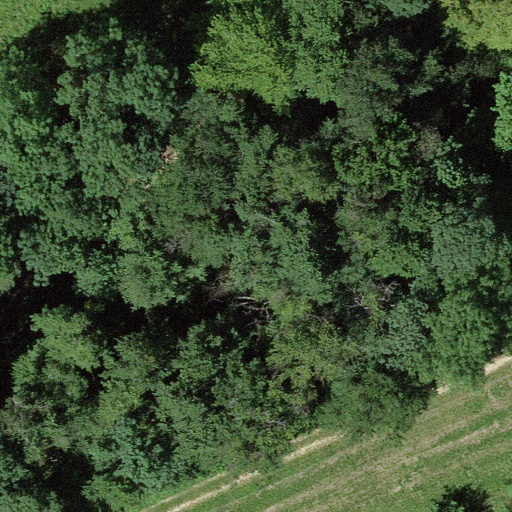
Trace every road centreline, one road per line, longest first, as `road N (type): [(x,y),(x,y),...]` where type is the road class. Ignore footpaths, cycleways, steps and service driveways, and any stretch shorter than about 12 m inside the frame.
road 1 (track): [(511,342),(133,511)]
road 2 (track): [(0,270),(116,213),(286,0)]
